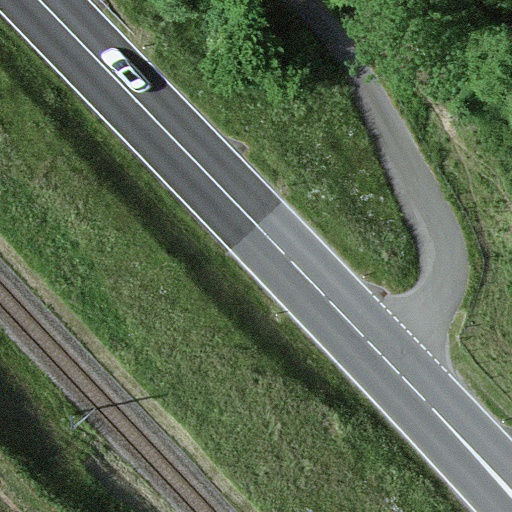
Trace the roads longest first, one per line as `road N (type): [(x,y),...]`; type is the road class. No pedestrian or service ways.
road 1 (secondary): [(41,0),(391,363)]
road 2 (residential): [(391,363),(435,292),(442,252),(368,80),(346,47),(293,0)]
road 3 (unknown): [(146,108),(270,124),(346,122),(378,101)]
road 4 (secondary): [(391,363),(511,494)]
